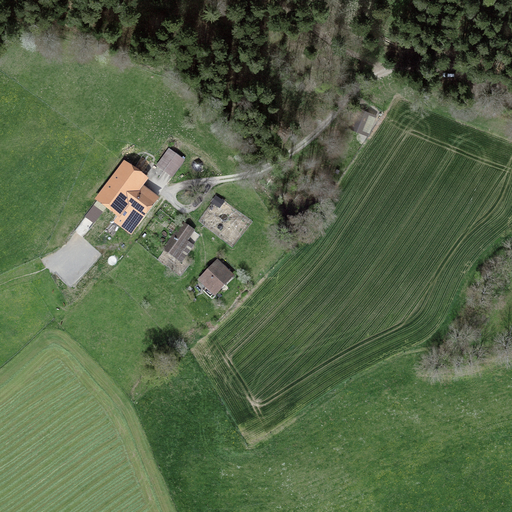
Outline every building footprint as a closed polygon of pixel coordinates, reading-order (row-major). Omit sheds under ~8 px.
[(359,111),(352,127),(359,130),(366,113),(359,111)] [(169,149),(157,165),(171,175),(183,160),(169,149)] [(111,224),(126,236),(152,202),(136,189),(143,179),(125,166),(86,215),(95,222),(108,206),(119,214),(111,224)] [(164,251),(182,261),(192,244),(186,240),(192,229),(180,222),(164,251)] [(217,261),(200,278),(214,292),(231,275),(217,261)]
